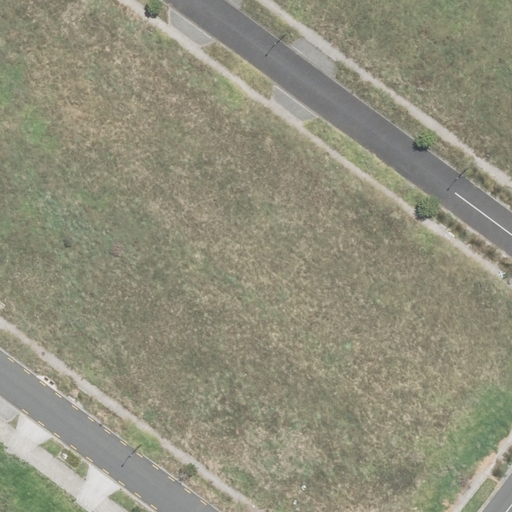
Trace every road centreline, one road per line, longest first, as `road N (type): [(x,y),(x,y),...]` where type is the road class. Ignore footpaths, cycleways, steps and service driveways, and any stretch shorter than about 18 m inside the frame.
road 1 (residential): [(511,226),(205,0)]
road 2 (residential): [(0,370),(187,511)]
